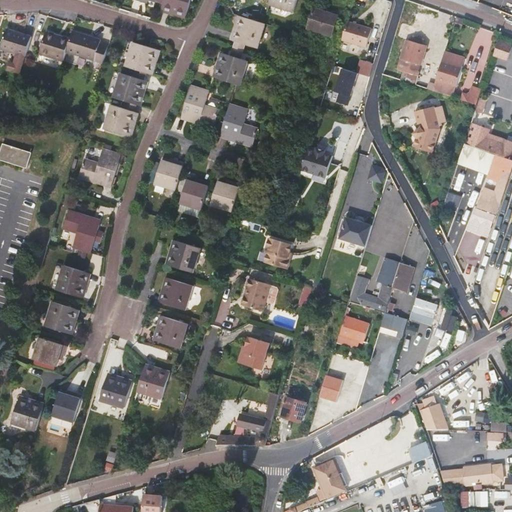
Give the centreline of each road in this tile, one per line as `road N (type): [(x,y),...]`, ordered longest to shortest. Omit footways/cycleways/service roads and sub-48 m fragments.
road 1 (unclassified): [(486,343),(372,124),(369,106),(399,0)]
road 2 (residential): [(95,349),(139,160),(191,42)]
road 3 (residential): [(39,506),(204,459),(278,458)]
road 4 (residential): [(278,458),(304,452),(486,343)]
road 5 (residential): [(191,42),(58,2),(0,3)]
road 6 (track): [(447,511),(412,388)]
